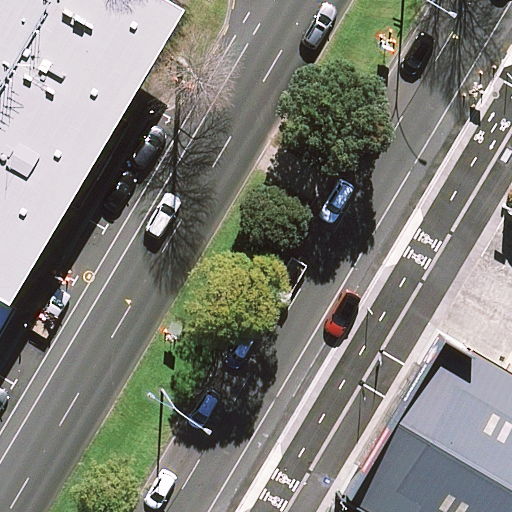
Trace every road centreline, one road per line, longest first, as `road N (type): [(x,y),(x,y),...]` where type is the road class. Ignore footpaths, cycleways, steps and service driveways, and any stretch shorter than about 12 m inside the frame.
road 1 (secondary): [(484,0),(183,511)]
road 2 (secondary): [(0,508),(301,0)]
